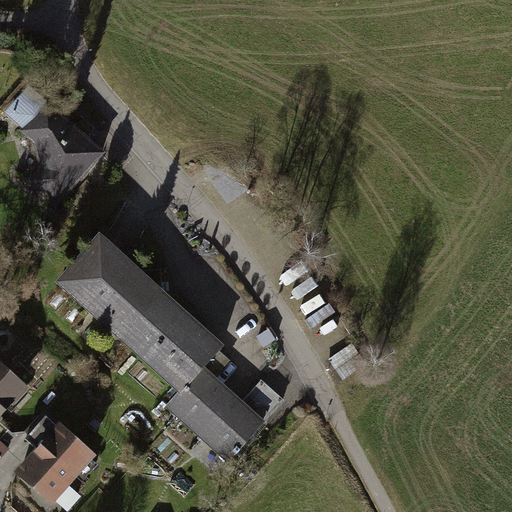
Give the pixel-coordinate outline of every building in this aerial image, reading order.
[(101,155),(49,104),(16,137),(37,158),(20,175),(50,205),(101,155)] [(52,282),(176,390),(198,366),(217,344),(92,236),(52,282)] [(261,421),(198,366),(176,390),(162,406),(226,461),(261,421)] [(0,367),(0,414),(24,393),(0,367)] [(53,421),(10,468),(50,504),(92,457),(53,421)]
